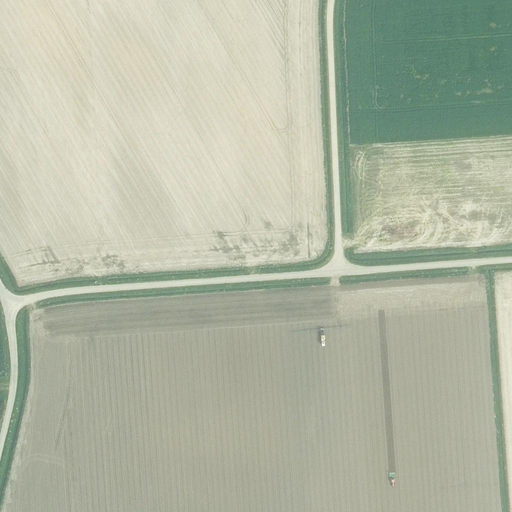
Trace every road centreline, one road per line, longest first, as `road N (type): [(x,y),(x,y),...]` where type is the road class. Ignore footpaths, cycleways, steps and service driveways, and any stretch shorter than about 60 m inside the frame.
road 1 (unclassified): [(8,302),(71,290),(511,258)]
road 2 (unclassified): [(0,443),(12,393),(8,302)]
